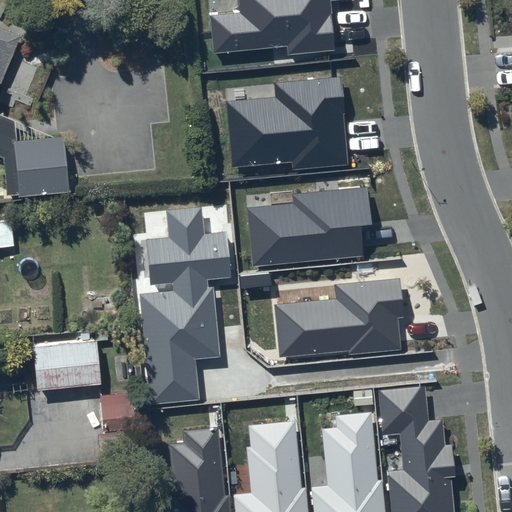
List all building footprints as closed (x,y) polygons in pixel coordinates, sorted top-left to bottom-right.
[(237,0),(239,10),(210,13),(214,52),(287,45),(288,54),(335,50),(330,1),(336,0),(237,0)] [(62,129),(58,130),(47,131),(0,110),(0,78),(20,31),(0,22),(0,152),(1,153),(4,191),(68,186),(62,129)] [(275,97),(227,102),(233,167),(291,161),(292,171),(349,166),(341,76),(274,82),(275,97)] [(293,202),(245,207),(252,267),(362,255),(359,225),(372,223),(368,186),(292,194),(293,202)] [(203,205),(163,209),(165,235),(144,237),(149,286),(173,284),(174,293),(142,296),(153,403),(198,399),(194,359),(221,356),(214,287),(207,288),(206,279),(231,276),(227,230),(206,232),(203,205)] [(10,216),(0,217),(0,243),(12,242),(10,216)] [(335,298),(274,304),(280,360),(401,348),(398,318),(404,317),(400,278),(333,284),(335,298)] [(94,335),(32,341),(34,383),(98,377),(94,335)] [(424,387),(379,392),(384,435),(398,433),(402,470),(388,472),(391,511),(454,511),(451,478),(456,477),(452,443),(446,444),(444,419),(428,420),(424,387)] [(130,388),(99,391),(100,426),(96,426),(97,447),(133,446),(130,388)] [(370,413),(336,417),(338,427),(322,429),(328,485),(311,487),(313,511),(385,511),(382,479),(378,480),(370,413)] [(301,487),(294,421),(249,426),(251,446),(246,447),(251,493),(233,495),(234,511),(309,511),(306,487),(301,487)] [(216,428),(184,431),(185,443),(168,444),(174,495),(163,497),(164,511),(230,511),(229,495),(224,496),(216,428)]
